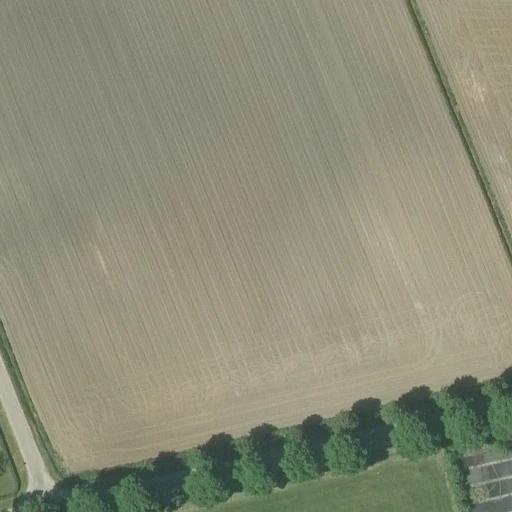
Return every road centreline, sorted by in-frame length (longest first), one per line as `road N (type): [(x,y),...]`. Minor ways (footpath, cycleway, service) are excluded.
road 1 (tertiary): [(511,405),(64,511)]
road 2 (unclassified): [(47,511),(0,390)]
